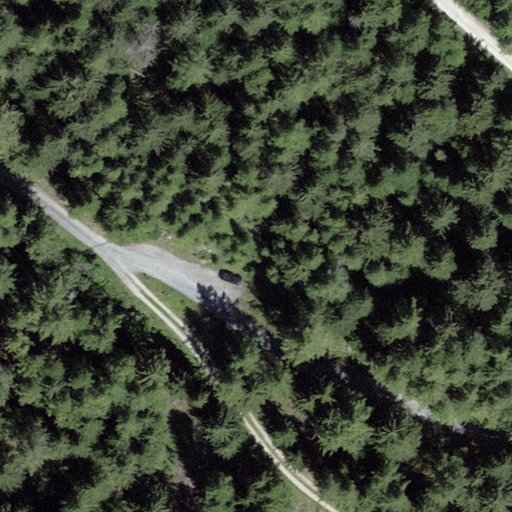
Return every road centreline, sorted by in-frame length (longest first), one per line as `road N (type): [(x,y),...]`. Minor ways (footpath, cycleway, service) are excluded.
road 1 (unclassified): [(0,173),(286,355),(435,418),(511,439)]
road 2 (track): [(117,251),(116,261),(179,323),(290,471),(340,511)]
